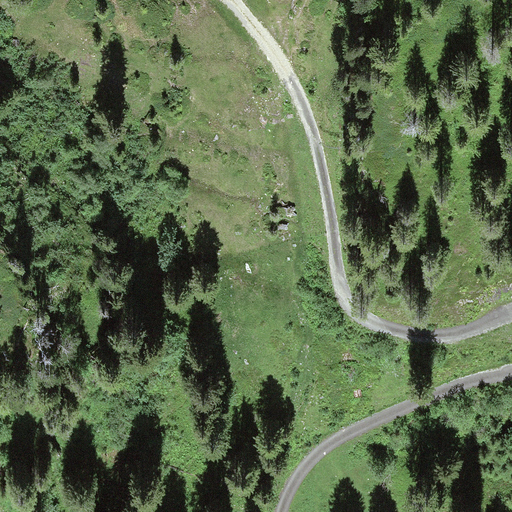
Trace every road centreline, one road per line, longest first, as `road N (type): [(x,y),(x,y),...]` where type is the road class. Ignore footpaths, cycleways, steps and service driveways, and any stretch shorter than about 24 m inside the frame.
road 1 (track): [(231,0),(302,109),(324,268),(353,310),(374,324),(431,337),(511,311)]
road 2 (track): [(511,370),(349,432)]
